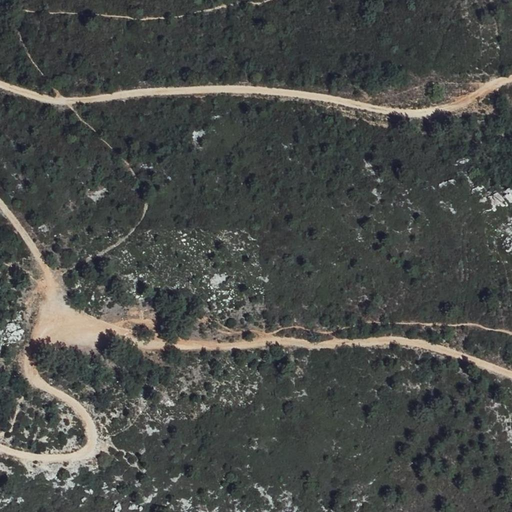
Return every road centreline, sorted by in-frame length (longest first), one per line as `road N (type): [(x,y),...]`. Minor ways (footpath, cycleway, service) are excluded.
road 1 (track): [(0,440),(60,460),(99,446),(95,418),(34,366),(38,340),(73,318),(176,346),(397,339),(511,373)]
road 2 (track): [(511,81),(417,114),(336,96),(254,90),(59,102),(0,81)]
road 3 (track): [(0,195),(73,318)]
